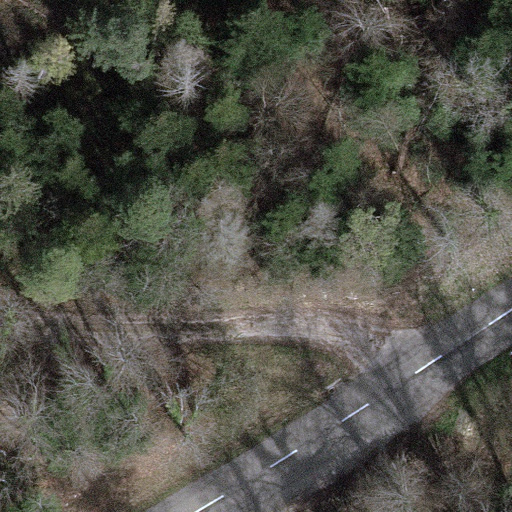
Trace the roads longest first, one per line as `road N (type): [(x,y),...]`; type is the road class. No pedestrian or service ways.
road 1 (track): [(0,331),(101,337),(263,330),(511,259)]
road 2 (tertiary): [(511,306),(186,511)]
